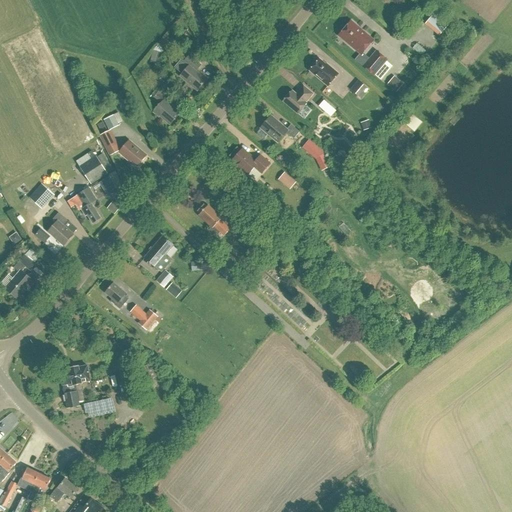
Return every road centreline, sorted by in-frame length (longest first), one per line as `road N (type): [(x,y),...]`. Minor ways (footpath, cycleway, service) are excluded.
road 1 (unclassified): [(0,351),(40,321),(313,0)]
road 2 (track): [(146,198),(362,396)]
road 3 (tertiary): [(151,511),(12,393)]
